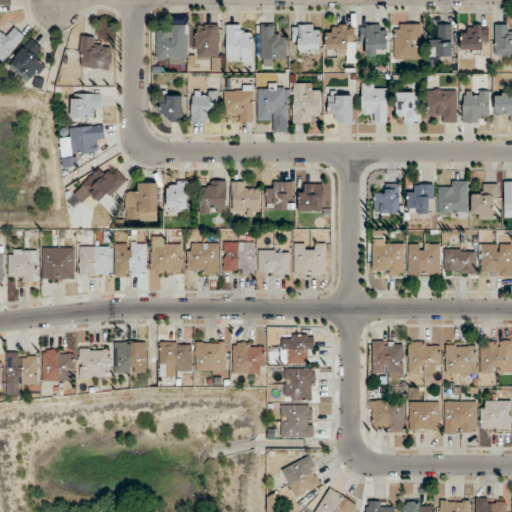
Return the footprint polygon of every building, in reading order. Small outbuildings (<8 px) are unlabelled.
[(394,60),(422,60),(422,24),(394,24),(394,60)] [(452,24),(439,24),(439,36),(430,36),(430,58),(452,58),(452,24)] [(511,56),(511,24),(495,24),(494,56),(511,56)] [(219,25),(196,25),(196,58),(219,58),(219,25)] [(226,62),(252,62),(252,35),(243,35),(243,25),(226,25),(226,62)] [(260,66),(277,66),(277,57),(287,57),(287,35),(277,35),(277,25),(260,25),(260,66)] [(320,25),(292,25),(292,45),(300,45),(300,54),(320,54),(320,25)] [(355,25),(333,25),(333,34),(325,34),(325,53),(344,53),(344,44),(354,44),(355,25)] [(387,25),(362,25),(362,55),(378,55),(378,46),(387,46),(387,25)] [(488,25),(469,25),(469,33),(461,33),(461,51),(488,51),(488,25)] [(6,35),(0,29),(0,66),(25,37),(13,26),(6,35)] [(157,64),(186,64),(186,26),(157,26),(157,64)] [(99,38),(80,37),(79,68),(110,70),(111,48),(98,47),(99,38)] [(38,57),(44,50),(32,39),(10,64),(30,82),(46,65),(38,57)] [(320,114),(320,84),(293,84),(293,122),(312,122),(312,114),(320,114)] [(387,122),(387,84),(362,84),(362,112),(370,112),(370,122),(387,122)] [(258,121),(272,122),(272,132),(288,132),(288,85),(258,85),(258,121)] [(457,122),(457,90),(428,90),(428,112),(438,112),(438,122),(457,122)] [(224,112),(234,112),(234,122),(252,122),(252,91),(224,91),(224,112)] [(217,92),(192,92),(192,123),(209,123),(209,112),(217,112),(217,92)] [(418,93),(396,92),(396,122),(418,122),(418,93)] [(463,123),(481,123),(481,119),(490,119),(490,92),(463,92),(463,123)] [(511,93),(494,94),(494,112),(505,112),(505,122),(511,122),(511,93)] [(101,94),(71,94),(71,119),(91,119),(91,110),(101,110),(101,94)] [(352,122),(352,95),(328,95),(328,114),(335,114),(335,122),(352,122)] [(160,121),(181,121),(181,96),(160,96),(160,121)] [(70,127),(70,138),(61,139),(62,155),(97,154),(96,144),(105,143),(104,126),(70,127)] [(77,190),(83,196),(87,192),(100,205),(127,180),(115,167),(107,175),(101,168),(77,190)] [(191,181),(167,181),(167,212),(191,212),(191,181)] [(227,213),(227,181),(208,181),(208,191),(199,191),(199,213),(227,213)] [(447,181),(447,188),(438,188),(438,217),(468,217),(468,181),(447,181)] [(260,192),(250,192),(250,182),(232,182),(232,213),(260,213),(260,192)] [(266,210),(293,210),(293,182),(274,182),(274,191),(266,191),(266,210)] [(159,183),(137,183),(137,192),(125,192),(125,220),(159,220),(159,183)] [(499,183),(481,183),(481,194),(472,194),(472,220),(491,220),(491,210),(499,210),(499,183)] [(323,184),(299,184),(299,212),(323,212),(323,184)] [(384,194),(374,194),(374,215),(400,215),(400,184),(384,184),(384,194)] [(433,184),(415,184),(415,194),(406,194),(407,214),(433,214),(433,184)] [(182,274),(182,246),(166,246),(166,237),(151,237),(151,274),(182,274)] [(255,242),(223,242),(223,274),(255,274),(255,242)] [(147,243),(114,243),(114,276),(147,276),(147,243)] [(219,274),(219,244),(186,244),(186,274),(219,274)] [(326,275),(326,244),(294,244),(294,275),(326,275)] [(404,244),(372,244),(372,275),(405,275),(404,244)] [(408,276),(440,276),(440,244),(408,244),(408,276)] [(511,244),(481,244),(481,276),(511,275),(511,244)] [(109,276),(109,247),(79,247),(79,276),(109,276)] [(42,248),(42,281),(75,281),(75,248),(42,248)] [(38,283),(38,249),(8,249),(8,283),(38,283)] [(444,249),(444,274),(476,274),(476,249),(444,249)] [(258,274),(290,274),(290,251),(258,251),(258,274)] [(282,336),(282,363),(313,363),(313,336),(282,336)] [(511,341),(480,341),(480,374),(511,373),(511,341)] [(147,374),(147,342),(114,342),(114,374),(147,374)] [(159,376),(192,376),(192,342),(159,342),(159,376)] [(225,342),(195,342),(195,373),(225,373),(225,342)] [(372,377),(404,377),(404,342),(372,342),(372,377)] [(408,374),(441,374),(441,342),(408,342),(408,374)] [(264,344),(233,344),(233,374),(264,374),(264,344)] [(445,374),(477,374),(477,344),(445,344),(445,374)] [(79,378),(110,378),(110,349),(79,349),(79,378)] [(74,350),(43,350),(43,381),(74,381),(74,350)] [(38,385),(38,353),(7,353),(7,396),(18,396),(18,385),(38,385)] [(285,401),(305,401),(305,390),(315,390),(315,369),(285,369),(285,401)] [(371,431),(405,431),(405,401),(371,401),(371,431)] [(477,401),(444,401),(444,434),(477,434),(477,401)] [(511,431),(511,401),(480,401),(480,431),(511,431)] [(409,402),(409,431),(440,431),(440,402),(409,402)] [(282,438),(312,438),(312,406),(282,406),(282,438)] [(295,497),(323,483),(309,456),(281,471),(295,497)] [(352,511),(357,505),(329,488),(315,511),(352,511)] [(475,511),(505,511),(506,499),(475,499),(475,511)] [(365,511),(394,511),(395,509),(385,509),(385,501),(366,501),(365,511)] [(470,511),(470,501),(440,501),(440,511),(470,511)] [(402,503),(401,511),(436,511),(436,503),(402,503)]
